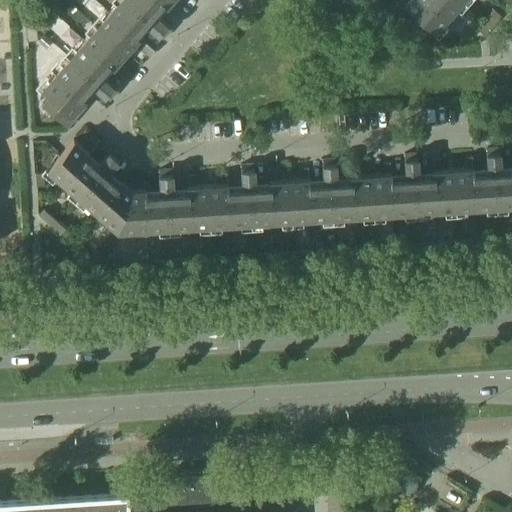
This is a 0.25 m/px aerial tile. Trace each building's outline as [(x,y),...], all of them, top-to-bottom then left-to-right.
[(11,0),(0,0),(0,79),(16,78),(11,0)] [(116,0),(95,25),(125,51),(133,42),(149,56),(154,50),(138,36),(134,32),(144,22),(162,38),(170,28),(152,12),(162,2),(169,8),(176,0),(116,0)] [(435,30),(401,0),(392,10),(426,40),(435,30)] [(435,30),(461,0),(401,0),(435,30)] [(493,9),(485,18),(492,25),(501,16),(493,9)] [(24,15),(25,27),(35,27),(34,14),(24,15)] [(476,28),(484,34),(484,35),(492,25),(485,18),(476,28)] [(95,25),(81,40),(40,87),(49,94),(40,104),(66,126),(89,101),(81,94),(90,83),(108,99),(116,89),(99,74),(108,63),(127,80),(132,74),(117,61),(125,51),(95,25)] [(35,27),(25,27),(26,40),(36,40),(35,27)] [(95,165),(85,156),(96,144),(90,139),(82,147),(72,138),(46,168),(109,223),(111,220),(118,223),(130,189),(119,179),(116,183),(105,174),(121,156),(111,147),(95,165)] [(511,169),(500,170),(499,165),(498,146),(485,147),(487,171),(473,172),(472,155),(464,156),(465,167),(452,168),(455,208),(511,204),(511,169)] [(418,175),(416,152),(403,153),(405,176),(391,177),(390,161),(382,161),(383,173),(370,173),(372,213),(455,208),(452,168),(439,169),(438,158),(431,158),(432,175),(418,175)] [(334,157),(321,158),(323,182),(309,183),(308,166),(300,167),(300,178),(288,179),(291,219),(372,213),(370,173),(357,174),(356,163),(349,164),(350,180),(336,181),(334,157)] [(291,219),(288,179),(276,179),(275,168),(267,169),(268,185),(254,186),(253,162),(240,163),(241,187),(227,188),(226,171),(218,172),(219,183),(206,184),(209,224),(291,219)] [(171,168),(158,168),(159,192),(145,193),(145,188),(130,189),(118,223),(126,225),(126,229),(209,224),(206,184),(194,185),(193,174),(185,174),(186,185),(186,190),(172,191),(171,168)] [(35,186),(43,185),(42,172),(35,173),(35,186)] [(38,214),(51,226),(56,220),(43,208),(38,214)] [(69,231),(56,220),(51,226),(64,237),(69,231)] [(511,236),(497,237),(498,245),(511,244),(511,236)] [(497,237),(480,239),(481,246),(498,245),(497,237)] [(472,239),(457,240),(457,248),(472,247),(472,239)] [(457,240),(441,241),(442,249),(457,248),(457,240)] [(433,242),(416,243),(416,251),(434,249),(433,242)] [(416,243),(398,244),(398,252),(416,251),(416,243)] [(390,244),(374,245),(374,253),(390,252),(390,244)] [(374,245),(359,246),(360,254),(374,253),(374,245)] [(351,247),(333,248),(334,256),(352,255),(351,247)] [(333,248),(316,249),(316,257),(334,256),(333,248)] [(308,250),(292,251),(292,259),(308,258),(308,250)] [(292,251),(278,252),(278,260),(292,259),(292,251)] [(88,258),(102,271),(105,263),(93,252),(88,258)] [(269,252),(252,253),(252,261),(270,260),(269,252)] [(252,253),(234,255),(235,262),(252,261),(252,253)] [(226,255),(211,256),(211,264),(227,263),(226,255)] [(211,256),(196,257),(196,265),(211,264),(211,256)] [(188,258),(170,259),(170,266),(188,265),(188,258)] [(153,268),(170,266),(170,259),(152,260),(153,268)] [(121,262),(105,263),(102,271),(121,270),(121,262)] [(390,484),(410,496),(423,474),(403,462),(390,484)] [(275,511),(274,492),(273,492),(273,499),(245,501),(243,469),(211,471),(211,474),(198,475),(198,472),(121,477),(122,492),(0,500),(0,511),(275,511)]
